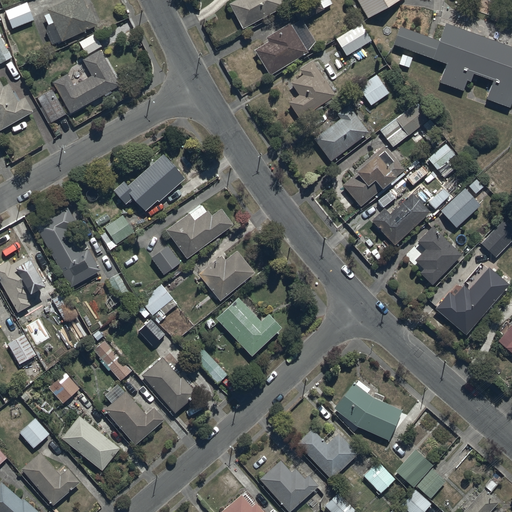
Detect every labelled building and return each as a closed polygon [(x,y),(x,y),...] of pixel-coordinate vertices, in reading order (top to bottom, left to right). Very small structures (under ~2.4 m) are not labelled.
[(85,0),(67,0),(49,8),(63,41),(99,25),(91,7),(88,8),(85,0)] [(234,0),(229,3),(243,28),(286,5),(282,0),(234,0)] [(307,0),(293,8),(299,19),(291,24),(290,22),(266,36),(269,40),(254,49),(270,74),(308,51),(316,41),(303,20),(324,9),(323,8),(332,3),(330,0),(307,0)] [(358,0),(366,14),(390,0),(358,0)] [(28,2),(6,11),(13,28),(35,20),(28,2)] [(438,77),(462,86),(469,66),(492,74),(485,94),(508,102),(511,91),(511,41),(443,17),(436,35),(398,21),(392,38),(430,52),(445,58),(438,77)] [(360,23),(336,38),(346,55),(371,40),(360,23)] [(103,46),(95,33),(80,42),(88,55),(103,46)] [(13,57),(0,35),(0,62),(1,64),(13,57)] [(122,85),(102,50),(84,59),(93,75),(75,84),(69,73),(54,81),(72,113),(105,95),(106,97),(113,93),(112,91),(122,85)] [(336,94),(312,60),(299,68),(303,73),(291,81),(299,93),(289,100),(300,118),(336,94)] [(389,93),(376,73),(358,85),(372,105),(389,93)] [(0,129),(1,130),(35,111),(27,97),(20,101),(10,83),(5,86),(0,78),(0,129)] [(67,114),(53,89),(36,98),(50,124),(67,114)] [(369,131),(349,104),(337,113),(340,117),(314,137),(331,160),(369,131)] [(392,147),(423,124),(428,131),(435,126),(428,118),(426,119),(414,104),(380,130),(392,147)] [(427,158),(436,169),(455,153),(446,143),(427,158)] [(405,168),(384,144),(355,168),(357,171),(343,184),(361,205),(405,168)] [(185,177),(163,153),(129,184),(125,179),(113,190),(125,203),(132,196),(146,211),(157,200),(159,202),(185,177)] [(450,194),(443,187),(429,202),(435,208),(450,194)] [(481,204),(465,187),(440,210),(456,227),(481,204)] [(421,193),(416,197),(412,192),(390,212),(385,207),(372,219),(395,244),(430,211),(422,203),(427,199),(421,193)] [(202,204),(190,213),(189,212),(166,228),(187,258),(234,224),(222,207),(212,215),(208,210),(206,210),(202,204)] [(68,205),(35,224),(70,287),(101,270),(88,246),(82,250),(70,229),(79,225),(68,205)] [(134,231),(122,213),(104,226),(116,244),(134,231)] [(511,239),(511,229),(502,220),(481,241),(496,256),(511,239)] [(405,256),(420,270),(420,271),(433,284),(462,253),(432,225),(418,241),(419,242),(405,256)] [(180,262),(167,245),(152,257),(164,274),(180,262)] [(254,272),(236,249),(225,259),(221,254),(199,272),(221,299),(254,272)] [(8,259),(0,264),(0,279),(17,312),(31,304),(28,299),(36,295),(33,291),(46,284),(31,257),(16,266),(14,262),(11,264),(8,259)] [(509,283),(488,266),(468,290),(463,286),(455,295),(450,291),(435,308),(465,334),(509,283)] [(133,298),(118,273),(107,279),(122,305),(133,298)] [(177,303),(162,284),(140,301),(157,323),(166,316),(164,314),(177,303)] [(65,291),(52,298),(64,321),(77,313),(65,291)] [(239,296),(216,317),(252,355),(282,327),(270,313),(262,321),(239,296)] [(152,347),(165,333),(151,319),(137,332),(152,347)] [(511,324),(498,340),(511,352),(511,324)] [(19,364),(36,354),(25,333),(7,343),(19,364)] [(120,380),(131,370),(104,339),(93,349),(120,380)] [(217,384),(227,374),(199,344),(189,355),(217,384)] [(180,377),(162,356),(141,375),(175,412),(197,392),(182,376),(180,377)] [(79,387),(65,372),(49,387),(63,402),(79,387)] [(370,388),(358,379),(355,383),(353,381),(335,408),(356,425),(389,440),(403,409),(382,400),(384,396),(374,391),(372,395),(368,392),(370,388)] [(146,413),(126,390),(124,391),(117,384),(105,395),(112,403),(105,409),(136,444),(165,418),(154,406),(146,413)] [(120,448),(80,415),(61,438),(102,470),(120,448)] [(20,432),(34,448),(50,433),(36,418),(20,432)] [(358,453),(337,432),(327,442),(312,427),(296,442),(332,478),(358,453)] [(434,464),(414,448),(395,470),(414,487),(416,484),(431,497),(446,480),(431,467),(434,464)] [(61,474),(41,451),(21,469),(54,505),(81,481),(69,467),(61,474)] [(291,471),(280,459),(259,478),(289,511),(319,485),(309,473),(305,477),(296,467),(291,471)] [(396,478),(377,460),(363,475),(381,493),(396,478)] [(2,481),(0,483),(0,511),(40,511),(24,497),(22,499),(2,481)] [(422,511),(431,502),(415,488),(395,511),(393,508),(388,511),(422,511)] [(498,501),(484,488),(462,511),(491,511),(490,511),(498,501)] [(264,511),(245,490),(220,511),(264,511)] [(329,511),(358,511),(338,492),(324,506),(329,511)]
